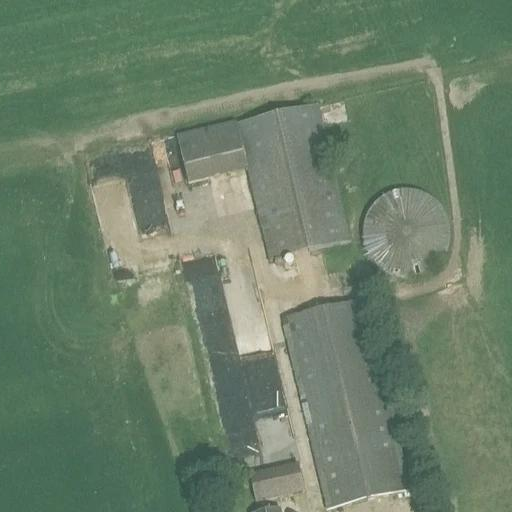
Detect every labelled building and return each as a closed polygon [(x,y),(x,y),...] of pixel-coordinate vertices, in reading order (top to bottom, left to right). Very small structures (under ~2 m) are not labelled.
[(319,106),(237,125),(248,173),(269,262),(351,243),(319,106)] [(248,173),(237,125),(236,123),(177,137),(189,188),(248,173)] [(147,157),(174,152),(171,137),(144,143),(147,157)] [(363,238),(363,242),(364,247),(366,251),(367,255),(369,259),(372,262),(375,266),(378,269),(382,271),(385,274),(389,276),(393,277),(398,278),(402,279),(406,279),(411,279),(415,279),(419,278),(423,276),(427,274),(431,272),(435,269),(438,266),(441,263),(444,260),(446,256),(448,252),(449,248),(450,243),(451,239),(451,235),(451,231),(450,227),(449,222),(447,218),(445,214),(443,211),(440,207),(437,204),(434,201),(431,198),(427,196),(423,194),(419,193),(414,192),(410,192),(405,191),(401,192),(397,193),(393,194),(388,195),(385,197),(381,200),(377,203),(374,206),(372,209),(369,213),(367,217),(365,221),(364,225),(363,229),(363,234),(363,238)] [(331,511),(411,493),(366,300),(281,320),(326,511),(331,511)] [(227,319),(233,349),(263,343),(257,313),(227,319)] [(256,504),(304,493),(299,465),(249,475),(256,504)]
